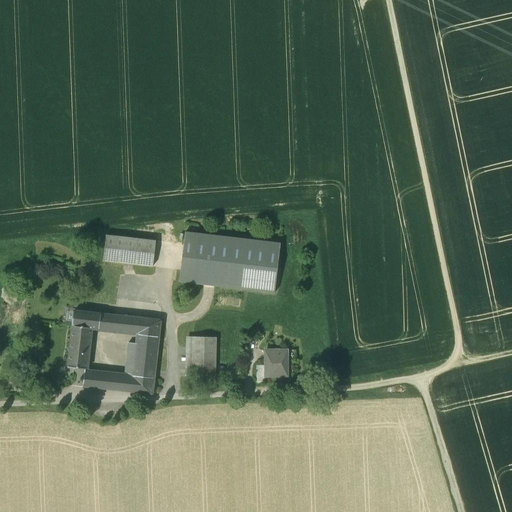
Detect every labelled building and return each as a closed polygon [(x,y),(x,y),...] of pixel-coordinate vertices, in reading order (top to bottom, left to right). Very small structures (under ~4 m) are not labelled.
[(280,243),(185,232),(179,282),(274,293),(280,243)] [(155,241),(106,235),(103,261),(152,267),(155,241)] [(193,308),(183,308),(183,317),(193,317),(193,308)] [(160,320),(74,311),(73,326),(91,328),(138,333),(158,335),(160,320)] [(73,326),(72,326),(67,367),(86,369),(91,328),(73,326)] [(158,335),(138,333),(137,344),(134,367),(126,366),(125,376),(91,373),(90,387),(152,394),(158,335)] [(216,338),(192,337),(191,377),(215,377),(216,338)] [(137,344),(128,343),(126,366),(134,367),(137,344)] [(287,350),(266,350),(266,366),(265,366),(265,377),(287,377),(287,350)] [(91,373),(84,372),(83,386),(90,387),(91,373)]
